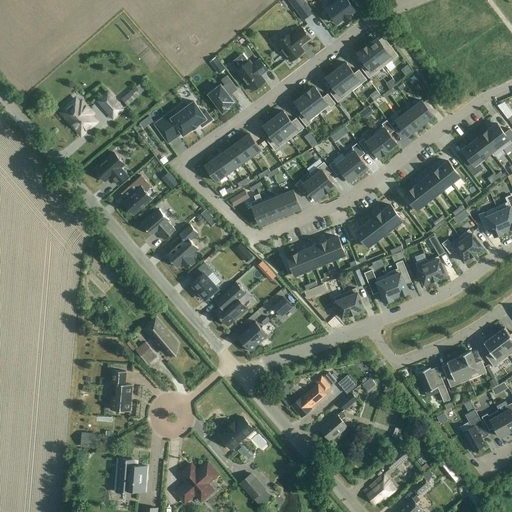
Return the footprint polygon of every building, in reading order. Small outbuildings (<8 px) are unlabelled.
[(309,16),(313,12),(303,0),(296,0),(297,1),(292,5),(303,20),(309,16)] [(338,0),(326,9),(337,23),(343,19),(345,20),(352,15),(351,13),(356,9),(348,0),(338,0)] [(290,33),(277,43),(291,61),(304,51),(299,45),(304,41),(305,43),(311,38),(302,28),(292,36),(290,33)] [(383,67),(398,56),(390,45),(385,49),(377,38),(367,46),(367,47),(383,67)] [(383,67),(367,47),(367,46),(362,50),(358,54),(366,64),(361,68),(369,78),(383,67)] [(216,57),(209,62),(219,74),(225,69),(216,57)] [(265,81),(259,74),(262,72),(263,74),(268,70),(260,59),(252,65),(249,61),(237,70),(253,91),(265,81)] [(352,91),(366,80),(359,70),(354,73),(346,63),(336,70),(352,91)] [(352,91),(336,70),(326,78),(334,88),(330,92),(337,102),(352,91)] [(221,85),(209,94),(223,112),(229,108),(227,106),(233,101),(229,96),(238,89),(227,75),(221,80),(224,84),(222,86),(221,85)] [(135,86),(121,99),(127,106),(141,93),(135,86)] [(310,90),(305,94),(319,113),(329,105),(330,108),(335,104),(327,94),(323,97),(315,87),(310,90)] [(98,101),(113,118),(123,109),(108,92),(98,101)] [(297,100),(295,102),(303,113),(298,116),(306,126),(311,122),(310,120),(319,113),(305,94),(303,96),(302,94),(296,99),(297,100)] [(252,103),(256,107),(263,101),(259,97),(252,103)] [(61,113),(81,135),(96,122),(91,115),(93,114),(82,101),(80,103),(76,99),(61,113)] [(169,114),(155,124),(168,143),(182,133),(183,135),(192,129),(192,130),(199,125),(198,124),(200,123),(202,127),(212,120),(205,110),(202,112),(194,101),(178,113),(172,118),(169,114)] [(434,116),(422,101),(413,108),(425,123),(434,116)] [(425,123),(413,108),(404,114),(416,129),(425,123)] [(304,128),(296,118),(291,122),(283,111),(273,119),(289,139),(304,128)] [(416,129),(404,114),(396,121),(407,136),(416,129)] [(275,151),(289,139),(273,119),(263,126),(272,137),(267,140),(275,151)] [(397,144),(390,134),(394,130),(387,120),(382,124),(383,126),(374,133),(375,135),(387,151),(397,144)] [(497,124),(488,130),(503,149),(511,142),(511,131),(510,129),(504,133),(497,124)] [(86,137),(91,143),(102,134),(97,128),(92,133),(92,132),(86,137)] [(488,130),(479,137),(494,156),(503,149),(488,130)] [(261,149),(250,134),(241,140),(252,156),(261,149)] [(387,151),(375,135),(366,142),(363,138),(358,142),(366,152),(371,149),(378,158),(382,155),(382,156),(388,151),(387,151)] [(479,137),(471,144),(484,161),(484,160),(483,158),(491,152),(494,156),(479,137)] [(252,156),(241,140),(232,147),(243,162),(252,156)] [(367,167),(360,157),(365,153),(357,143),(352,147),(353,149),(344,156),(345,158),(358,174),(367,167)] [(465,163),(474,175),(483,168),(480,164),(484,161),(471,144),(462,150),(469,160),(465,163)] [(243,162),(232,147),(223,153),(234,168),(243,162)] [(114,152),(95,170),(105,181),(111,176),(118,185),(128,176),(121,168),(124,164),(114,152)] [(234,168),(223,153),(214,159),(225,175),(234,168)] [(358,174),(345,158),(337,165),(334,161),(329,165),(336,175),(341,172),(349,181),(358,174)] [(225,175),(214,159),(205,166),(216,181),(225,175)] [(448,161),(439,168),(451,183),(460,176),(448,161)] [(334,186),(327,176),(332,172),(324,162),(309,173),(312,177),(325,193),(331,189),(331,188),(334,186)] [(442,190),(451,183),(439,168),(431,174),(442,190)] [(139,188),(129,197),(139,208),(155,194),(146,184),(150,180),(145,174),(134,183),(139,188)] [(442,190),(431,174),(422,181),(434,196),(442,190)] [(325,193),(312,177),(304,184),(301,180),(296,184),(303,194),(308,190),(316,200),(325,193)] [(434,196),(422,181),(414,188),(425,203),(434,196)] [(425,203),(414,188),(405,194),(416,210),(425,203)] [(300,208),(293,190),(283,194),(290,212),(300,208)] [(249,197),(245,191),(237,196),(240,202),(249,197)] [(290,212),(283,194),(282,192),(272,196),(280,216),(290,212)] [(270,220),(262,200),(259,194),(254,196),(256,200),(250,203),(255,213),(253,214),(255,220),(257,219),(260,225),(270,220)] [(511,207),(511,196),(511,195),(506,198),(508,202),(496,207),(506,230),(510,228),(511,229),(511,228),(511,211),(511,208),(511,207)] [(280,216),(272,196),(262,200),(270,220),(280,216)] [(402,220),(391,205),(382,212),(393,227),(402,220)] [(506,230),(496,207),(479,215),(482,221),(487,219),(495,236),(502,233),(502,232),(506,230)] [(159,209),(142,224),(152,235),(157,231),(164,240),(176,230),(168,221),(169,220),(159,209)] [(393,227),(382,212),(373,218),(385,234),(393,227)] [(385,234),(373,218),(365,225),(376,240),(385,234)] [(186,268),(195,261),(190,256),(198,249),(190,240),(198,233),(190,225),(179,235),(184,240),(167,255),(177,267),(182,263),(186,268)] [(376,240),(365,225),(356,232),(367,247),(376,240)] [(483,247),(469,229),(459,237),(474,255),(477,252),(483,247)] [(338,236),(328,241),(335,258),(345,254),(338,236)] [(474,255),(459,237),(450,244),(447,240),(442,244),(450,253),(454,250),(464,262),(470,257),(474,255)] [(335,258),(328,241),(318,245),(325,262),(335,258)] [(325,262),(318,245),(308,249),(315,267),(325,262)] [(315,267),(308,249),(298,253),(305,271),(315,267)] [(305,271),(298,253),(287,257),(295,275),(305,271)] [(446,275),(438,256),(428,261),(435,280),(439,278),(446,275)] [(435,280),(428,261),(427,259),(415,263),(424,284),(431,281),(431,282),(435,280)] [(401,295),(409,292),(401,275),(407,272),(402,261),(396,264),(400,273),(389,277),(396,296),(400,294),(401,295)] [(207,277),(212,272),(205,263),(193,273),(197,278),(191,283),(205,300),(218,289),(207,277)] [(396,296),(389,277),(377,282),(372,271),(365,274),(370,287),(377,284),(385,302),(392,299),(392,298),(396,296)] [(247,308),(239,298),(245,293),(237,283),(216,302),(221,307),(215,312),(227,326),(247,308)] [(345,292),(353,313),(364,309),(356,288),(345,292)] [(342,318),(353,313),(345,292),(334,297),(342,318)] [(282,316),(292,307),(283,297),(273,307),(282,316)] [(155,321),(146,329),(165,354),(177,343),(155,321)] [(250,352),(268,336),(255,322),(237,337),(250,352)] [(505,327),(494,335),(509,355),(511,352),(511,336),(511,337),(505,327)] [(509,355),(494,335),(484,343),(491,353),(486,356),(494,367),(509,355)] [(145,342),(135,350),(140,356),(150,347),(145,342)] [(470,351),(458,356),(468,380),(486,373),(482,361),(476,363),(470,351)] [(468,380),(458,356),(459,357),(447,362),(451,373),(446,375),(451,387),(468,380)] [(450,399),(437,367),(431,369),(430,368),(417,373),(425,393),(438,388),(444,402),(450,399)] [(112,397),(111,410),(130,412),(132,385),(125,385),(126,372),(113,371),(112,384),(117,385),(116,398),(112,397)] [(311,409),(327,395),(325,392),(337,382),(335,380),(337,378),(333,373),(331,375),(329,373),(323,378),(322,376),(316,381),(318,384),(300,399),(291,406),(301,418),(311,409)] [(370,378),(362,385),(368,393),(377,387),(370,378)] [(500,384),(491,389),(495,395),(504,390),(500,384)] [(351,394),(339,403),(345,411),(357,400),(351,394)] [(464,395),(456,398),(458,404),(466,401),(464,395)] [(511,402),(498,410),(510,431),(511,430),(511,402)] [(489,435),(475,409),(465,415),(472,427),(462,432),(473,452),(485,445),(482,439),(489,435)] [(510,431),(498,410),(488,416),(487,414),(482,417),(489,430),(495,427),(500,437),(510,431)] [(346,426),(341,420),(345,416),(341,411),(336,415),(319,430),(330,441),(346,426)] [(221,437),(231,450),(254,430),(243,418),(237,423),(235,421),(225,430),(226,432),(221,437)] [(411,433),(413,423),(406,422),(404,431),(411,433)] [(80,447),(97,448),(98,433),(81,432),(80,447)] [(272,443),(274,437),(267,435),(266,441),(272,443)] [(402,449),(385,463),(393,471),(409,457),(402,449)] [(133,461),(120,460),(119,472),(117,472),(116,480),(118,480),(117,492),(130,494),(131,491),(146,492),(148,467),(133,466),(133,461)] [(191,472),(188,468),(179,475),(186,483),(175,492),(184,503),(196,494),(202,494),(205,498),(213,491),(208,484),(218,475),(208,463),(197,472),(191,472)] [(459,478),(446,463),(441,467),(454,482),(459,478)] [(251,474),(241,483),(254,499),(265,490),(251,474)] [(384,475),(365,491),(376,504),(384,498),(385,500),(397,490),(384,475)] [(424,478),(412,487),(420,497),(431,486),(424,478)] [(416,495),(412,499),(397,511),(423,511),(416,504),(420,499),(416,495)]
